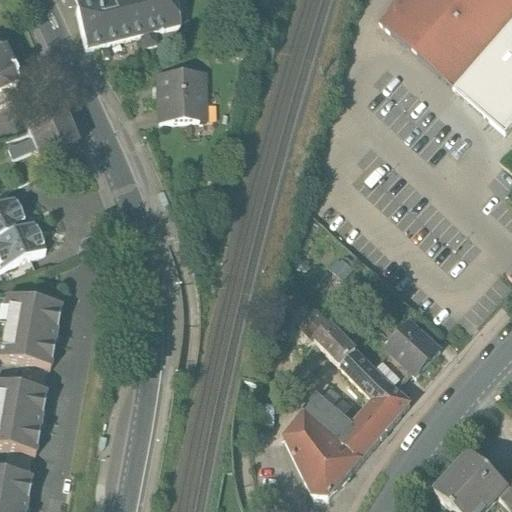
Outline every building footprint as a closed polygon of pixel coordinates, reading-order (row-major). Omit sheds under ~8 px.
[(187,0),(145,10),(86,24),(96,63),(200,38),(191,0),(187,0)] [(142,0),(145,10),(187,0),(142,0)] [(454,95),(511,25),(511,0),(403,0),(377,30),(454,95)] [(511,25),(454,95),(505,140),(511,132),(511,25)] [(0,98),(18,90),(0,51),(0,98)] [(205,85),(158,82),(157,138),(203,139),(205,85)] [(68,120),(32,137),(37,148),(13,159),(18,168),(40,157),(45,168),(55,163),(82,150),(68,120)] [(62,176),(55,163),(45,168),(21,179),(27,192),(62,176)] [(0,196),(0,209),(10,205),(7,200),(5,194),(0,196)] [(0,242),(25,232),(13,204),(10,205),(0,209),(0,242)] [(44,256),(32,228),(25,232),(0,242),(0,275),(7,272),(29,263),(44,256)] [(79,252),(81,255),(91,249),(96,249),(95,239),(88,240),(82,243),(79,252)] [(29,263),(7,272),(12,284),(34,274),(32,269),(29,263)] [(34,293),(32,305),(56,309),(58,298),(34,293)] [(49,372),(60,310),(56,309),(32,305),(5,300),(0,327),(0,363),(22,367),(45,371),(49,372)] [(374,407),(388,390),(382,385),(375,378),(315,316),(300,331),(374,407)] [(411,328),(387,354),(392,359),(410,376),(416,381),(440,355),(411,328)] [(410,376),(392,359),(375,378),(382,385),(388,390),(393,394),(410,376)] [(45,371),(22,367),(20,379),(43,383),(45,371)] [(43,383),(20,379),(18,391),(41,395),(43,383)] [(34,457),(45,395),(41,395),(18,391),(0,387),(0,451),(7,452),(30,456),(34,457)] [(318,404),(284,443),(313,501),(328,502),(366,459),(389,431),(409,408),(393,394),(388,390),(374,407),(358,426),(352,421),(345,429),(318,404)] [(30,456),(7,452),(5,464),(28,468),(30,456)] [(472,460),(436,500),(448,511),(492,511),(498,506),(507,493),(472,460)] [(26,480),(28,468),(5,464),(3,476),(26,480)] [(24,511),(30,481),(26,480),(3,476),(0,475),(0,511),(24,511)] [(503,511),(511,511),(511,488),(507,493),(498,506),(503,511)]
